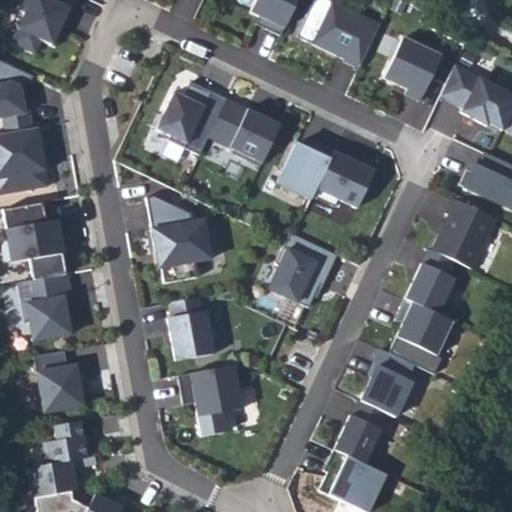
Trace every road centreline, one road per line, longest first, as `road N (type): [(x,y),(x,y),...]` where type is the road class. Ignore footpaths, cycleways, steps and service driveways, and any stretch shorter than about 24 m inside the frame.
road 1 (residential): [(250,511),(154,471),(95,146),(100,62),(121,22),(146,25),(405,149),(416,174)]
road 2 (residential): [(416,174),(264,511)]
road 3 (tertiary): [(511,381),(449,511)]
